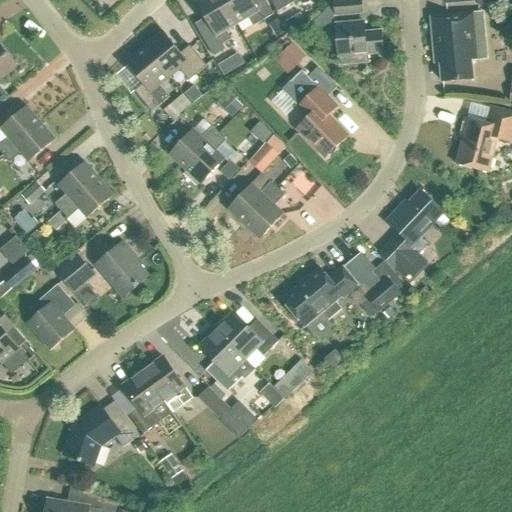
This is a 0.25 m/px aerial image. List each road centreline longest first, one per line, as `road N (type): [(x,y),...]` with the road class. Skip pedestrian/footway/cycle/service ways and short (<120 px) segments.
road 1 (residential): [(197,292),(320,235),(368,200),(398,157),(411,116),(408,0)]
road 2 (residential): [(197,292),(116,146),(85,66)]
road 3 (residential): [(197,292),(26,413)]
